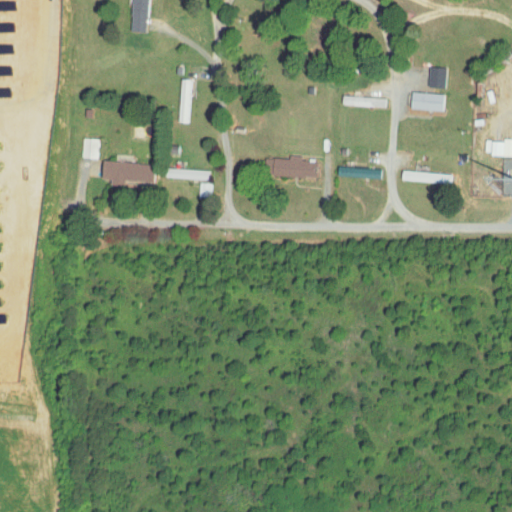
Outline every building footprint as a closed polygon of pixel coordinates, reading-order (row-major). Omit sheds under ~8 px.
[(117,0),(117,24),(133,24),(134,0),(117,0)] [(432,60),(415,60),(414,80),(431,81),(432,60)] [(396,102),(429,103),(430,87),(396,86),(396,102)] [(372,91),(340,90),(340,89),(327,89),(327,97),(372,99),(372,91)] [(85,132),(68,131),(68,151),(85,151),(85,132)] [(476,148),(502,150),(503,133),(476,132),(476,148)] [(250,149),(249,168),(301,170),(302,155),(287,154),(287,151),(250,149)] [(139,175),(140,157),(87,153),(86,171),(97,172),(97,178),(111,179),(112,173),(139,175)] [(322,169),(366,171),(366,162),(323,160),(322,169)] [(195,163),(152,162),(151,171),(195,172),(195,163)] [(438,167),(387,165),(387,174),(438,176),(438,167)]
